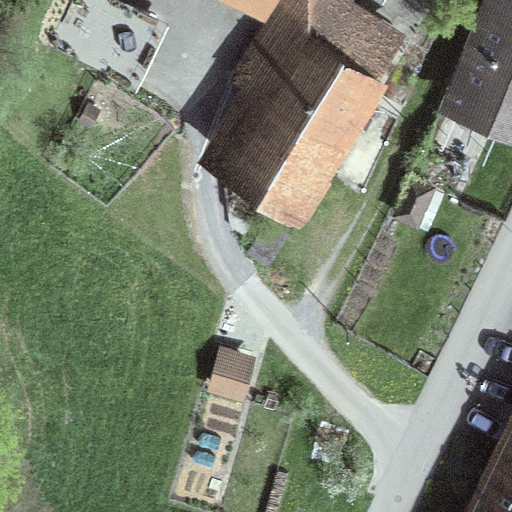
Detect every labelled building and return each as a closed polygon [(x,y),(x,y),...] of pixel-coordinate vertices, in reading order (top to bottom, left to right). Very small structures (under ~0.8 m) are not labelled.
[(99,0),(67,0),(48,41),(125,78),(150,24),(99,0)] [(279,0),(228,76),(242,85),(195,157),(299,223),(390,78),(379,73),(406,32),(356,0),(279,0)] [(511,0),(473,0),(436,95),(511,125),(511,0)] [(411,172),(399,207),(419,214),(432,179),(411,172)] [(511,511),(511,393),(458,511),(511,511)]
